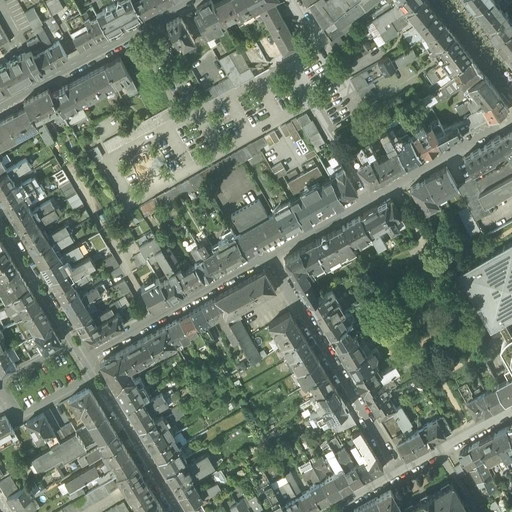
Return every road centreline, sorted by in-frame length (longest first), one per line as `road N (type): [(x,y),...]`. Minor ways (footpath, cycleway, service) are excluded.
road 1 (residential): [(498,129),(267,259)]
road 2 (residential): [(399,475),(267,259)]
road 3 (residential): [(0,108),(193,0)]
road 4 (residential): [(95,377),(177,511)]
road 5 (residential): [(0,222),(74,343)]
road 6 (residential): [(399,475),(511,413)]
road 7 (residential): [(267,259),(156,321)]
